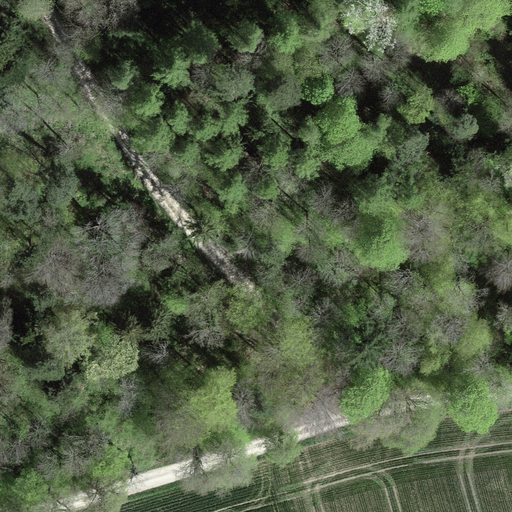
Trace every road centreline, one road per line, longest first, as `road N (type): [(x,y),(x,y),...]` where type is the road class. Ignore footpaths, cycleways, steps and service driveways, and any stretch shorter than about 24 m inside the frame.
road 1 (track): [(352,414),(173,205),(44,0)]
road 2 (track): [(37,511),(352,414),(511,392)]
